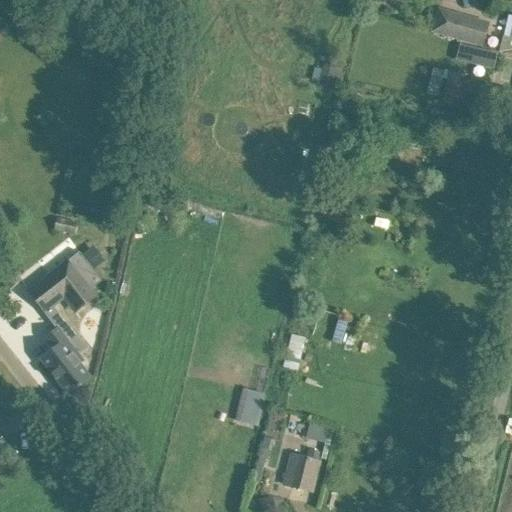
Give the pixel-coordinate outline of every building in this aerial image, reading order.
[(439,9),(433,30),(432,33),(482,47),(489,24),(439,9)] [(511,34),(511,38),(503,37),(500,52),(511,49),(511,34)] [(325,56),(319,83),(338,88),(344,61),(325,56)] [(505,113),(511,89),(468,79),(462,102),(505,113)] [(57,218),(55,229),(74,234),(76,222),(57,218)] [(69,259),(28,291),(45,312),(58,330),(59,330),(77,353),(73,356),(75,358),(88,348),(76,332),(74,334),(53,306),(73,291),(83,304),(96,294),(92,289),(102,281),(80,253),(70,261),(69,259)] [(22,281),(3,256),(0,258),(0,280),(8,292),(22,281)] [(51,353),(42,360),(69,395),(91,379),(75,358),(73,356),(77,353),(59,330),(58,330),(46,339),(55,350),(51,353)] [(289,367),(305,368),(309,334),(292,332),(289,367)] [(241,420),(241,422),(257,426),(260,410),(264,395),(264,394),(261,394),(251,391),(248,391),(247,394),(247,397),(242,416),(241,420)] [(309,422),(305,439),(324,443),(328,427),(309,422)] [(280,478),(284,478),(282,485),(312,492),(320,461),(318,460),(320,452),(309,449),(307,458),(290,453),(285,473),(281,473),(280,478)]
